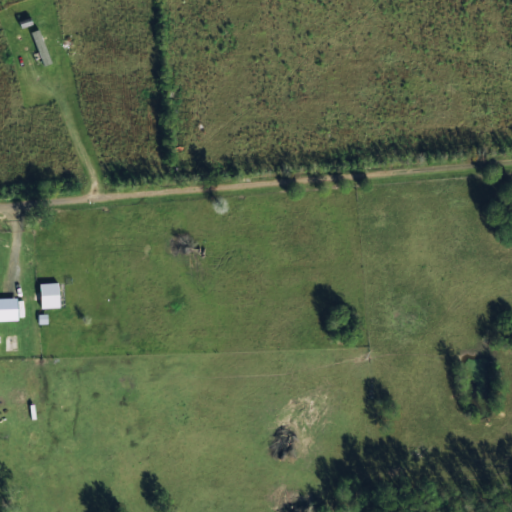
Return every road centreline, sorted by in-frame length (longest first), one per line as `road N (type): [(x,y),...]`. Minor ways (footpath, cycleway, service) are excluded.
road 1 (residential): [(0,208),(380,175)]
road 2 (residential): [(511,162),(380,175)]
